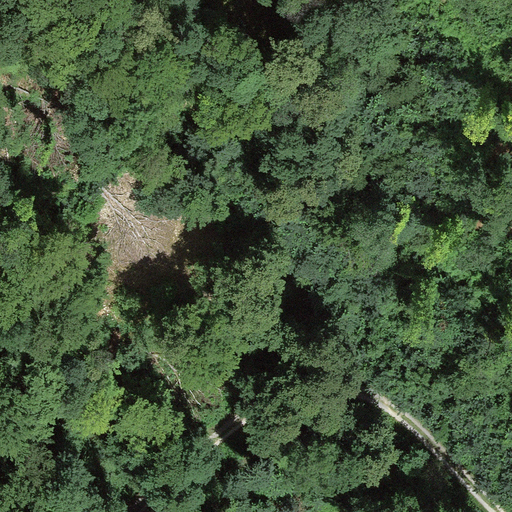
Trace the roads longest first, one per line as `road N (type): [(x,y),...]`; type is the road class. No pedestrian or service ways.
road 1 (track): [(497,511),(398,411),(354,390),(307,383),(253,406),(128,511)]
road 2 (track): [(198,0),(122,113),(0,218)]
